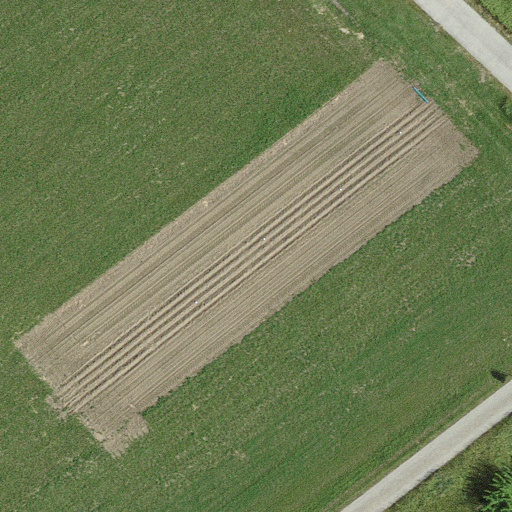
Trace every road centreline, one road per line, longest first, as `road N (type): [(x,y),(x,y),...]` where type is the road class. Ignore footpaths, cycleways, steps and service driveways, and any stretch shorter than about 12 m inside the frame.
road 1 (track): [(350,511),(511,386)]
road 2 (track): [(418,0),(511,91)]
